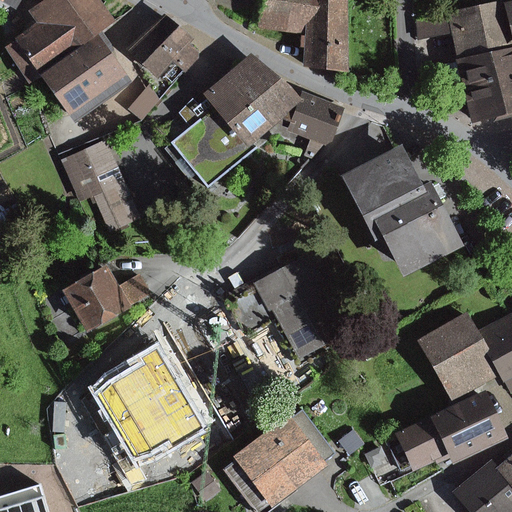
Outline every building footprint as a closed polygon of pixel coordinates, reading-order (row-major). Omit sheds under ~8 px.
[(0,0),(0,2),(11,10),(16,0),(0,0)] [(31,86),(48,74),(77,119),(136,82),(104,32),(116,25),(99,0),(53,0),(37,11),(43,21),(23,34),(25,37),(6,50),(31,86)] [(358,0),(266,0),(263,25),(315,30),(312,62),(351,67),(358,0)] [(497,0),(493,0),(448,12),(453,31),(460,57),(456,59),(473,121),(494,115),(496,121),(511,116),(511,47),(510,48),(499,3),(497,0)] [(511,0),(499,3),(510,48),(511,47),(511,0)] [(453,31),(448,12),(421,18),(425,37),(453,31)] [(189,40),(159,20),(128,50),(154,80),(171,60),(184,73),(199,55),(186,45),(189,40)] [(242,60),(206,93),(210,99),(242,142),(251,135),(289,108),(283,126),(325,144),(339,111),(296,94),(294,101),(242,60)] [(147,83),(130,106),(145,117),(162,94),(147,83)] [(242,142),(210,99),(204,104),(196,96),(183,112),(194,126),(173,142),(209,187),(261,147),(251,135),(242,142)] [(86,199),(102,192),(119,226),(150,210),(134,176),(113,134),(66,157),(86,199)] [(421,179),(400,141),(334,176),(359,223),(376,214),(405,269),(462,240),(428,175),(421,179)] [(348,326),(303,256),(254,287),(299,357),(348,326)] [(131,307),(130,306),(155,290),(142,269),(120,283),(105,260),(49,296),(78,341),(131,307)] [(465,313),(416,341),(452,402),(501,374),(476,331),(465,313)] [(511,313),(476,331),(501,374),(505,380),(511,374),(511,313)] [(207,430),(156,347),(139,358),(143,365),(110,385),(97,397),(134,458),(150,453),(168,442),(173,450),(207,430)] [(486,389),(429,416),(448,455),(453,464),(509,437),(486,389)] [(448,455),(429,416),(397,432),(415,471),(448,455)] [(322,458),(288,417),(235,460),(269,501),(322,458)] [(369,441),(359,426),(339,441),(350,455),(369,441)] [(511,456),(501,465),(511,479),(511,456)] [(493,458),(453,490),(470,511),(511,511),(511,479),(501,465),(493,458)] [(230,485),(209,466),(197,480),(218,498),(230,485)] [(0,511),(47,511),(40,486),(0,498),(0,511)]
